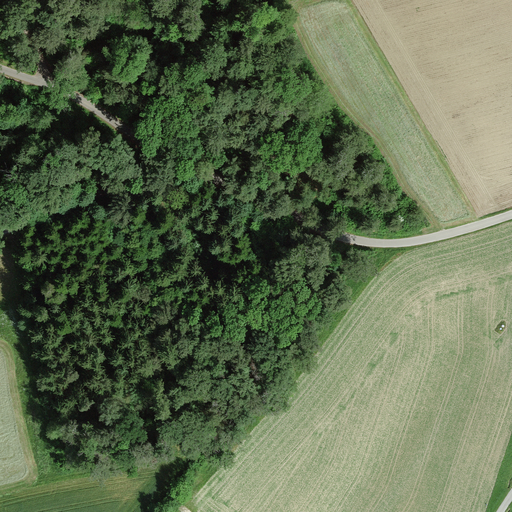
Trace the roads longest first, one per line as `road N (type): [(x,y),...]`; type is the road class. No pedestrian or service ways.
road 1 (unclassified): [(0,66),(75,95),(178,170),(371,243),(410,241),(511,213)]
road 2 (track): [(40,68),(177,17),(266,0)]
road 3 (track): [(0,236),(178,170)]
